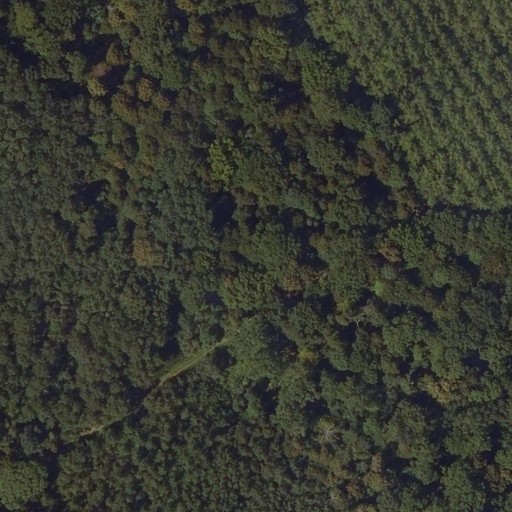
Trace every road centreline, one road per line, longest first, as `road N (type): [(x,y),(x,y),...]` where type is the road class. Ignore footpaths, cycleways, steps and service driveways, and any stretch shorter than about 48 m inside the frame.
road 1 (track): [(511,211),(437,210),(0,498)]
road 2 (track): [(301,0),(511,325)]
